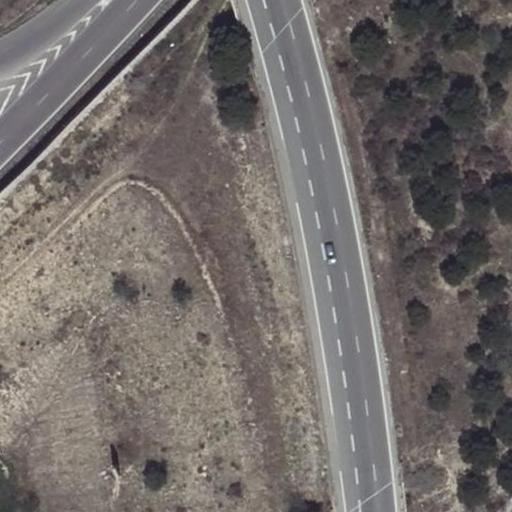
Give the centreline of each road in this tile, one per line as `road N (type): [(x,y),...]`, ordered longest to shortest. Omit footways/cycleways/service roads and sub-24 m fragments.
road 1 (motorway): [(272,0),(341,300),(368,511)]
road 2 (motorway): [(136,0),(0,138)]
